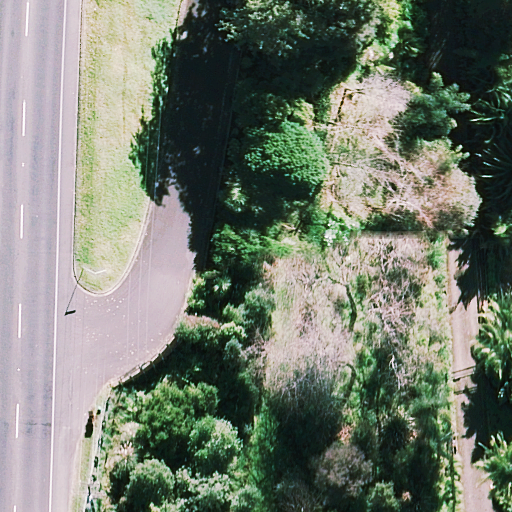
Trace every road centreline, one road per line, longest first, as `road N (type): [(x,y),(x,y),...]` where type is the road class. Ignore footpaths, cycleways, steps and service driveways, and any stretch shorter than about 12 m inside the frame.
road 1 (residential): [(6,366),(78,349),(146,316),(207,104),(212,0)]
road 2 (secondary): [(13,0),(6,366)]
road 3 (secondary): [(6,366),(5,511)]
